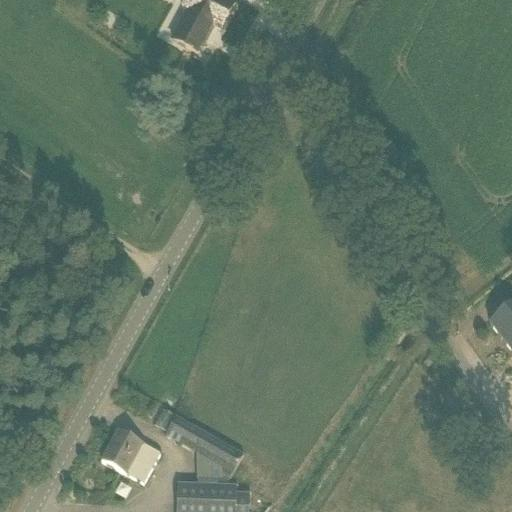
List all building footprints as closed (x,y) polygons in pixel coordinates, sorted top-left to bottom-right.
[(187,14),(172,42),(199,57),(214,29),(221,33),(235,6),(224,0),(188,0),(182,11),(187,14)] [(165,21),(158,36),(168,41),(176,26),(165,21)] [(511,308),(490,326),(511,354),(511,308)] [(177,419),(175,423),(166,439),(233,477),(244,457),(177,419)] [(143,446),(119,433),(102,465),(126,478),(126,477),(144,487),(161,457),(143,447),(143,446)] [(178,486),(176,511),(249,511),(250,496),(236,495),(237,488),(178,486)]
